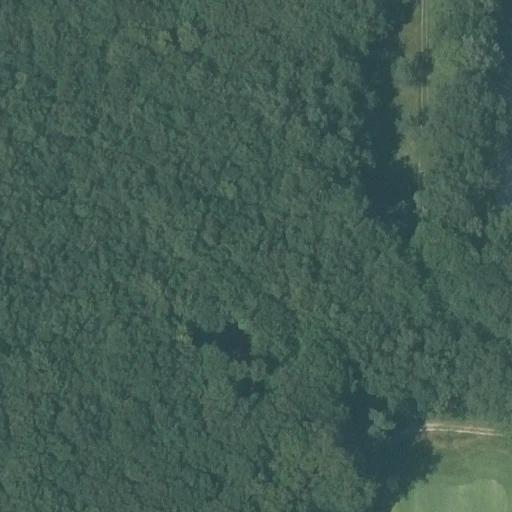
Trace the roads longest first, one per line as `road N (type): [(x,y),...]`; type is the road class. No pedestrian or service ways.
road 1 (track): [(511,358),(0,384)]
road 2 (track): [(293,371),(205,511)]
